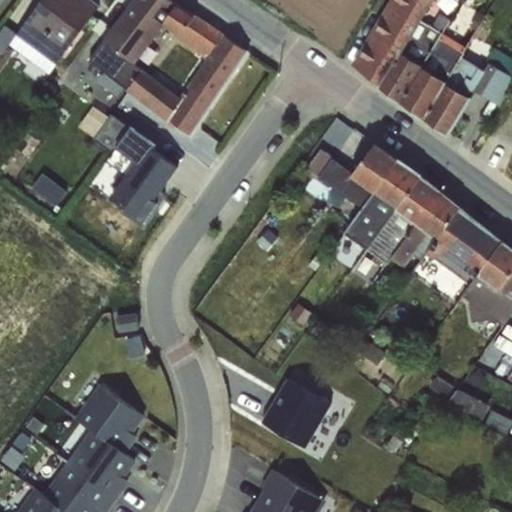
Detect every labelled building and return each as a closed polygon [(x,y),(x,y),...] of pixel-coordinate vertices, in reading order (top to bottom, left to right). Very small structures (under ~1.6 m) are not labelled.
[(0,60),(12,42),(57,71),(105,0),(103,0),(44,0),(22,33),(7,22),(0,32),(0,60)] [(132,0),(91,61),(198,132),(256,46),(187,0),(132,0)] [(393,0),(358,73),(465,126),(482,90),(506,101),(511,89),(511,52),(496,45),(494,49),(477,41),(473,48),(444,34),(433,57),(414,48),(437,0),(393,0)] [(149,221),(192,162),(118,109),(97,138),(137,166),(115,197),(149,221)] [(511,322),(511,236),(387,142),(365,172),(448,235),(435,251),(477,282),(468,294),(481,304),(479,306),(508,328),(511,322)] [(437,244),(444,234),(326,146),(312,165),(368,206),(351,230),(394,263),(399,256),(413,266),(432,241),(437,244)] [(48,171),(38,185),(60,202),(70,189),(48,171)] [(313,449),(338,396),(291,373),(265,426),(313,449)] [(91,429),(115,445),(127,428),(132,432),(144,415),(99,384),(76,417),(91,429)] [(115,445),(91,429),(67,462),(117,499),(129,482),(123,477),(135,460),(115,445)] [(107,511),(117,499),(67,462),(44,494),(67,511),(100,511),(102,511),(103,511),(107,511)] [(323,511),(334,496),(280,462),(248,511),(323,511)] [(17,511),(67,511),(44,494),(35,488),(17,511)]
